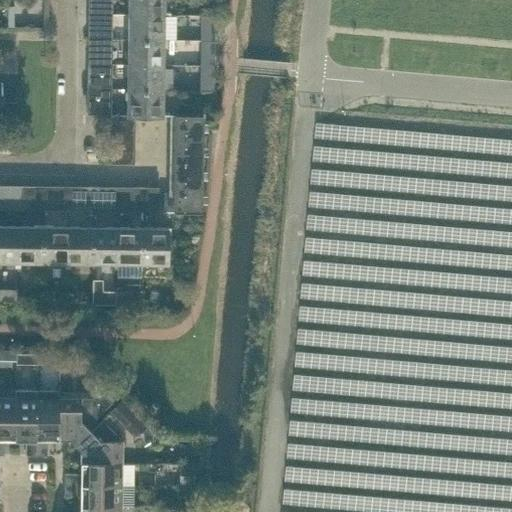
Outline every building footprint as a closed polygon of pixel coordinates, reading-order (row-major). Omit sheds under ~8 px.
[(89,0),(89,33),(101,33),(113,33),(113,0),(89,0)] [(165,12),(165,0),(129,0),(130,14),(172,14),(172,12),(165,12)] [(172,17),(172,14),(130,14),(130,39),(165,39),(165,16),(172,17)] [(101,43),(101,33),(89,33),(89,43),(101,43)] [(101,33),(101,43),(113,43),(113,33),(101,33)] [(165,61),(165,39),(130,39),(129,63),(171,64),(171,61),(165,61)] [(89,43),(88,83),(100,83),(112,83),(113,43),(101,43),(89,43)] [(171,66),(171,64),(129,63),(129,88),(164,89),(165,66),(171,66)] [(100,93),(100,83),(88,83),(88,93),(100,93)] [(100,83),(100,93),(112,93),(112,83),(100,83)] [(164,110),(164,89),(129,88),(129,113),(128,113),(128,114),(136,114),(165,114),(165,113),(171,113),(171,110),(164,110)] [(100,93),(88,93),(88,113),(112,114),(112,93),(100,93)] [(203,138),(204,113),(176,112),(176,138),(203,138)] [(136,114),(128,114),(112,114),(112,126),(136,126),(136,114)] [(136,138),(136,126),(112,126),(111,138),(136,138)] [(136,150),(136,138),(111,138),(111,150),(136,150)] [(203,163),(203,138),(176,138),(175,163),(203,163)] [(135,162),(136,150),(111,150),(111,162),(135,162)] [(202,186),(203,163),(175,163),(175,186),(202,186)] [(39,185),(0,184),(0,208),(39,209),(39,197),(39,185)] [(39,197),(49,197),(50,185),(39,185),(39,197)] [(89,185),(50,185),(49,197),(49,209),(89,209),(89,197),(89,185)] [(89,197),(99,197),(99,185),(89,185),(89,197)] [(138,186),(99,185),(99,197),(99,209),(138,210),(138,198),(138,186)] [(138,198),(149,198),(149,186),(138,186),(138,198)] [(163,186),(149,186),(149,198),(148,210),(163,210),(163,186)] [(202,211),(202,186),(175,186),(174,210),(202,211)] [(49,209),(49,197),(39,197),(39,209),(49,209)] [(99,209),(99,197),(89,197),(89,209),(99,209)] [(148,210),(149,198),(138,198),(138,210),(148,210)] [(19,225),(0,224),(0,259),(16,260),(16,266),(19,266),(19,225)] [(44,260),(44,225),(19,225),(19,266),(21,266),(21,260),(44,260)] [(68,266),(69,225),(44,225),(44,260),(66,261),(66,266),(68,266)] [(93,261),(94,225),(69,225),(68,266),(71,267),(71,261),(93,261)] [(118,267),(119,226),(94,225),(93,261),(116,261),(116,267),(118,267)] [(143,262),(143,226),(119,226),(118,267),(120,267),(121,261),(143,262)] [(169,263),(169,226),(168,226),(143,226),(143,262),(165,262),(165,268),(168,268),(168,263),(169,263)] [(35,352),(17,352),(17,362),(35,362),(35,352)] [(16,397),(16,438),(27,438),(26,454),(37,454),(38,389),(16,389),(16,397)] [(59,438),(59,401),(59,397),(60,389),(38,389),(37,454),(48,454),(48,438),(59,438)] [(112,403),(120,395),(113,389),(106,396),(112,403)] [(16,397),(0,396),(0,453),(5,453),(5,437),(16,438),(16,397)] [(98,400),(94,397),(82,398),(59,397),(59,401),(59,438),(71,438),(76,443),(92,428),(89,425),(97,417),(98,400)] [(123,399),(111,411),(135,435),(147,423),(135,411),(125,401),(123,399)] [(84,436),(76,443),(82,449),(82,462),(123,462),(123,439),(103,418),(92,428),(84,436)] [(122,484),(123,462),(82,462),(82,472),(66,472),(65,483),(122,484)] [(122,505),(122,484),(65,483),(65,494),(81,494),(81,505),(122,505)]
